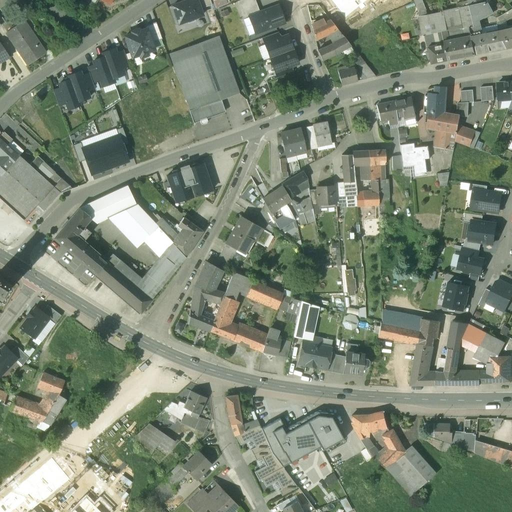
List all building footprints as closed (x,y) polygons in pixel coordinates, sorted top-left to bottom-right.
[(196,0),(190,0),(172,7),(179,24),(186,22),(187,25),(196,22),(194,19),(202,16),(200,10),(196,0)] [(196,0),(200,10),(212,6),(209,0),(196,0)] [(222,0),(209,0),(212,6),(214,11),(225,6),(222,0)] [(254,0),(241,0),(236,2),(243,20),(249,17),(249,16),(259,13),(254,0)] [(484,4),(469,7),(471,17),(476,16),(478,15),(478,18),(476,18),(477,22),(490,16),(484,4)] [(259,13),(249,16),(249,17),(243,20),(249,36),(257,33),(258,33),(284,24),(277,6),(259,13)] [(469,6),(443,11),(447,31),(449,41),(471,36),(471,34),(469,28),(467,18),(471,17),(469,7),(469,6)] [(443,11),(428,15),(432,34),(442,32),(447,31),(443,11)] [(427,15),(419,17),(423,36),(426,35),(432,34),(428,15),(427,15)] [(476,18),(476,16),(471,17),(474,27),(469,28),(471,34),(480,32),(477,22),(476,18)] [(35,28),(28,17),(22,20),(23,22),(24,21),(30,31),(35,28)] [(329,20),(324,23),(323,20),(316,23),(317,26),(312,29),(315,41),(319,38),(331,33),(337,30),(329,20)] [(30,31),(24,21),(23,22),(6,34),(27,66),(45,54),(30,32),(30,31)] [(145,27),(146,29),(151,44),(162,40),(156,23),(145,27)] [(0,26),(0,25),(0,62),(9,58),(1,45),(2,45),(1,44),(0,44),(0,26)] [(132,34),(125,37),(132,58),(139,55),(141,58),(148,56),(147,53),(154,50),(151,44),(146,29),(139,32),(138,30),(132,33),(132,34)] [(511,29),(499,33),(507,49),(511,48),(511,29)] [(344,38),(337,30),(331,33),(338,40),(344,38)] [(432,34),(426,35),(428,47),(441,44),(441,43),(440,40),(444,39),(442,32),(432,34)] [(494,34),(481,36),(480,32),(471,34),(471,36),(475,56),(501,50),(500,48),(494,34)] [(277,33),(263,38),(265,44),(280,39),(277,33)] [(499,33),(494,34),(500,48),(501,50),(507,49),(499,33)] [(280,39),(265,44),(270,58),(292,50),(287,36),(280,39)] [(449,41),(444,42),(445,44),(448,61),(475,56),(471,36),(449,41)] [(198,44),(169,55),(189,112),(193,124),(224,112),(220,101),(239,94),(218,37),(207,41),(198,44)] [(338,40),(329,45),(317,50),(322,60),(335,55),(350,46),(344,38),(338,40)] [(441,44),(428,47),(431,64),(448,61),(445,44),(441,44)] [(114,50),(102,54),(104,58),(104,57),(112,79),(123,75),(121,69),(116,53),(114,50)] [(292,50),(270,58),(275,72),(290,67),(297,64),(292,50)] [(123,51),(116,53),(121,69),(129,67),(123,51)] [(104,58),(93,62),(100,81),(102,87),(114,83),(112,79),(104,57),(104,58)] [(240,69),(247,90),(273,81),(265,60),(240,69)] [(364,64),(358,68),(368,79),(375,77),(364,64)] [(94,65),(87,68),(89,74),(92,84),(100,81),(94,65)] [(290,67),(275,72),(277,78),(292,73),(290,67)] [(353,67),(338,72),(341,86),(357,82),(353,67)] [(80,73),(68,77),(69,81),(70,80),(78,102),(89,98),(87,92),(81,76),(80,73)] [(89,74),(81,76),(87,92),(94,90),(92,84),(89,74)] [(78,102),(70,80),(69,81),(59,84),(60,88),(66,104),(68,110),(79,106),(78,102)] [(511,99),(511,98),(511,83),(496,84),(497,100),(511,99)] [(492,87),(480,88),(481,102),(493,100),(492,87)] [(60,88),(52,91),(58,107),(66,104),(60,88)] [(153,88),(87,127),(95,141),(134,118),(131,114),(140,109),(144,115),(162,104),(153,88)] [(445,88),(436,88),(436,96),(435,105),(434,113),(443,113),(445,88)] [(472,90),(460,91),(461,103),(467,103),(473,102),(472,90)] [(436,96),(425,96),(424,104),(435,105),(436,96)] [(412,98),(393,102),(396,118),(403,116),(403,118),(415,115),(412,98)] [(511,99),(497,100),(498,108),(509,108),(511,99)] [(393,102),(376,106),(379,121),(387,120),(396,118),(393,102)] [(461,103),(457,104),(456,116),(459,116),(467,117),(467,103),(461,103)] [(435,105),(424,104),(423,112),(430,113),(434,113),(435,105)] [(434,113),(430,113),(429,128),(437,129),(434,148),(453,151),(455,142),(457,126),(459,116),(456,116),(444,113),(443,113),(434,113)] [(326,123),(312,126),(316,146),(317,146),(331,143),(326,123)] [(312,126),(305,128),(311,150),(317,148),(317,146),(316,146),(312,126)] [(473,132),(457,126),(455,142),(467,147),(473,132)] [(119,136),(123,147),(128,145),(122,128),(116,130),(119,136)] [(300,129),(280,134),(285,157),(305,152),(303,143),(300,129)] [(402,141),(409,139),(407,131),(400,132),(402,141)] [(479,134),(473,132),(467,147),(473,149),(479,134)] [(3,133),(1,135),(0,135),(0,176),(18,157),(23,151),(11,141),(12,140),(3,133)] [(119,136),(101,142),(110,168),(128,162),(123,147),(119,136)] [(308,141),(303,143),(305,152),(306,156),(312,155),(308,141)] [(92,175),(110,168),(101,142),(82,149),(86,160),(92,175)] [(73,147),(79,163),(86,160),(82,149),(80,144),(73,147)] [(414,144),(399,145),(401,156),(402,165),(415,163),(416,173),(427,172),(425,159),(429,159),(428,147),(415,148),(414,144)] [(383,169),(380,169),(379,165),(385,164),(384,150),(368,151),(368,165),(369,165),(370,180),(377,180),(378,205),(378,207),(388,206),(387,180),(384,180),(383,169)] [(368,151),(352,152),(352,155),(353,166),(360,165),(360,181),(368,181),(370,180),(369,165),(368,165),(368,151)] [(352,155),(341,156),(342,168),(342,171),(343,178),(343,183),(354,182),(353,177),(353,166),(352,155)] [(401,156),(391,157),(392,171),(402,170),(402,165),(401,156)] [(29,166),(18,157),(0,176),(0,200),(22,220),(34,207),(36,205),(43,211),(59,194),(46,182),(29,166)] [(52,170),(37,157),(29,166),(46,182),(53,175),(50,173),(52,170)] [(176,203),(212,191),(203,164),(188,169),(187,166),(180,169),(181,172),(167,177),(176,203)] [(302,173),(281,185),(282,186),(289,199),(299,194),(303,191),(308,188),(306,180),(302,173)] [(449,173),(437,174),(439,187),(447,186),(449,173)] [(53,175),(46,182),(59,194),(71,189),(54,174),(53,175)] [(378,205),(377,180),(370,180),(370,182),(370,189),(368,189),(368,194),(356,195),(355,195),(356,203),(357,206),(369,206),(378,205)] [(354,182),(343,183),(344,189),(346,203),(356,203),(355,195),(356,195),(355,189),(354,182)] [(256,187),(262,199),(269,195),(262,184),(256,187)] [(487,187),(471,184),(470,191),(474,191),(486,192),(487,187)] [(127,186),(79,209),(91,219),(96,224),(108,219),(107,219),(113,216),(136,205),(135,205),(127,186)] [(269,195),(262,199),(265,203),(271,213),(279,208),(285,204),(290,200),(289,199),(282,186),(269,195)] [(333,186),(316,187),(316,190),(318,205),(318,206),(335,204),(334,191),(333,186)] [(344,189),(334,191),(335,204),(346,203),(344,189)] [(316,190),(308,191),(309,195),(310,200),(310,201),(311,206),(318,205),(316,190)] [(486,192),(474,191),(471,209),(497,212),(500,195),(486,192)] [(298,204),(289,199),(290,200),(285,204),(287,207),(293,217),(298,215),(298,214),(303,213),(300,205),(298,204)] [(302,204),(300,205),(303,213),(308,211),(312,209),(311,206),(310,201),(302,204)] [(265,203),(256,218),(270,227),(275,220),(271,213),(265,203)] [(287,207),(285,204),(279,208),(284,216),(275,221),(276,223),(278,226),(280,229),(281,228),(294,220),(293,217),(287,207)] [(136,205),(113,216),(140,244),(146,239),(162,255),(172,243),(166,237),(155,225),(136,205)] [(136,275),(112,255),(107,261),(100,255),(84,241),(90,233),(84,227),(91,219),(79,209),(53,238),(118,294),(119,294),(136,275)] [(303,213),(298,214),(298,215),(302,226),(306,224),(303,213)] [(482,216),(465,214),(464,221),(471,222),(472,221),(482,222),(482,216)] [(174,226),(162,217),(155,225),(166,237),(172,230),(175,227),(174,226)] [(240,217),(225,243),(226,244),(236,250),(247,255),(254,242),(261,230),(261,229),(253,224),(240,217)] [(202,232),(183,218),(178,226),(197,240),(202,232)] [(270,227),(256,218),(253,224),(261,229),(261,230),(264,231),(271,234),(274,229),(270,227)] [(294,220),(281,228),(284,233),(297,227),(294,220)] [(482,222),(472,221),(471,222),(469,241),(492,244),(495,225),(482,222)] [(178,226),(176,225),(174,226),(175,227),(172,230),(166,237),(172,243),(185,257),(197,240),(178,226)] [(264,231),(261,230),(254,242),(264,247),(271,234),(264,231)] [(51,241),(44,249),(72,273),(79,265),(51,241)] [(136,275),(119,294),(141,313),(152,299),(151,299),(174,273),(185,257),(172,243),(162,255),(141,280),(136,275)] [(226,244),(223,249),(233,255),(236,250),(226,244)] [(479,251),(463,247),(461,255),(477,258),(479,251)] [(223,249),(213,266),(224,272),(233,255),(223,249)] [(477,258),(461,255),(458,269),(463,270),(464,272),(468,273),(470,272),(480,274),(483,260),(477,258)] [(206,262),(195,288),(212,292),(212,290),(224,294),(231,276),(224,272),(213,266),(206,262)] [(348,297),(355,296),(352,269),(345,269),(348,297)] [(245,278),(233,273),(231,276),(224,294),(223,296),(235,300),(238,292),(239,292),(245,278)] [(265,288),(253,281),(245,278),(239,292),(276,308),(282,295),(281,295),(282,295),(265,288)] [(0,301),(9,286),(0,280),(0,301)] [(448,282),(446,295),(467,300),(469,294),(468,294),(469,287),(461,285),(462,282),(455,281),(454,284),(448,282)] [(491,292),(486,303),(503,312),(511,294),(511,287),(500,281),(495,283),(491,292)] [(224,294),(212,290),(212,292),(195,288),(193,296),(204,299),(217,303),(220,304),(223,296),(224,294)] [(486,289),(478,305),(484,308),(486,303),(491,292),(486,289)] [(291,299),(282,295),(276,308),(286,312),(291,299)] [(455,310),(463,312),(465,305),(466,305),(467,300),(446,295),(443,307),(448,308),(448,310),(455,312),(455,310)] [(204,299),(193,296),(189,323),(209,331),(213,322),(210,321),(202,318),(203,315),(198,313),(204,299)] [(235,300),(223,296),(220,304),(213,322),(209,331),(232,340),(237,327),(233,326),(232,329),(227,327),(229,323),(226,322),(235,300)] [(317,307),(291,299),(286,312),(297,316),(293,337),(309,339),(310,339),(310,338),(317,307)] [(217,303),(210,321),(213,322),(220,304),(217,303)] [(61,316),(47,306),(42,313),(49,318),(48,319),(55,324),(61,316)] [(359,316),(367,316),(367,308),(349,307),(348,315),(345,315),(345,326),(358,327),(359,316)] [(35,308),(20,328),(22,329),(22,328),(27,332),(26,332),(27,335),(30,338),(33,337),(34,337),(48,319),(49,318),(42,313),(35,308)] [(422,319),(381,312),(381,323),(421,331),(422,319)] [(439,322),(422,319),(421,331),(419,339),(429,341),(436,338),(439,322)] [(468,324),(483,332),(485,326),(471,319),(468,324)] [(468,324),(452,322),(448,349),(459,351),(460,345),(461,342),(461,339),(468,324)] [(381,323),(380,323),(377,337),(418,345),(418,343),(419,339),(421,331),(381,323)] [(483,332),(468,324),(461,339),(461,342),(460,345),(477,353),(491,358),(491,357),(495,357),(505,343),(483,332)] [(245,330),(237,327),(232,340),(262,352),(264,344),(266,338),(249,332),(250,330),(246,329),(245,330)] [(271,329),(269,329),(266,336),(266,338),(264,344),(262,352),(276,356),(279,344),(279,340),(276,339),(278,332),(271,329)] [(309,342),(303,340),(300,350),(299,351),(298,356),(299,357),(298,364),(306,365),(306,366),(314,368),(315,367),(325,369),(326,369),(329,354),(330,349),(317,346),(318,339),(310,338),(310,339),(309,339),(309,342)] [(430,345),(418,343),(418,345),(411,385),(435,385),(436,371),(426,370),(430,345)] [(357,345),(347,344),(345,353),(352,354),(352,351),(356,352),(357,345)] [(28,358),(16,346),(10,352),(16,359),(15,359),(22,366),(28,358)] [(4,347),(0,350),(0,375),(15,359),(16,359),(10,352),(4,347)] [(459,351),(448,349),(444,372),(436,371),(435,385),(468,385),(468,371),(456,371),(459,351)] [(345,353),(344,357),(343,371),(361,373),(362,368),(364,368),(367,366),(368,361),(366,359),(363,358),(363,355),(352,354),(345,353)] [(329,354),(326,369),(325,369),(325,371),(332,373),(332,372),(335,355),(329,354)] [(344,357),(335,355),(332,372),(342,374),(343,371),(344,357)] [(495,357),(491,357),(491,358),(491,372),(484,371),(480,371),(480,382),(511,382),(511,357),(495,357)] [(480,371),(468,371),(468,385),(480,385),(480,382),(480,371)] [(40,406),(39,408),(48,411),(42,422),(49,426),(65,400),(58,395),(63,382),(42,373),(37,387),(49,392),(40,406)] [(206,398),(190,391),(184,404),(183,408),(198,415),(206,398)] [(14,399),(6,396),(4,402),(3,405),(11,408),(14,399)] [(236,396),(225,397),(228,416),(230,424),(240,423),(236,396)] [(37,407),(14,399),(11,408),(10,410),(39,421),(42,422),(48,411),(39,408),(37,407)] [(177,405),(171,402),(163,410),(179,419),(182,413),(197,418),(198,415),(183,408),(184,404),(179,402),(177,405)] [(305,419),(322,450),(346,437),(333,414),(317,412),(305,419)] [(384,412),(368,415),(357,416),(364,432),(371,432),(387,427),(384,412)] [(364,432),(357,416),(351,416),(353,423),(351,424),(354,432),(360,440),(366,436),(364,432)] [(282,467),(320,446),(304,419),(285,429),(279,419),(261,429),(267,442),(269,447),(273,455),(282,467)] [(257,420),(242,426),(240,423),(230,424),(234,436),(248,431),(248,430),(259,426),(258,424),(257,420)] [(49,426),(42,422),(39,421),(36,427),(46,431),(49,426)] [(177,440),(148,424),(132,439),(149,457),(157,446),(168,453),(177,440)] [(435,424),(424,424),(430,436),(434,437),(435,424)] [(450,424),(435,424),(434,437),(434,438),(445,442),(451,445),(452,445),(453,433),(453,430),(450,430),(450,424)] [(248,430),(248,431),(234,436),(240,446),(252,440),(255,448),(267,442),(261,429),(259,426),(248,430)] [(390,449),(384,455),(378,461),(390,472),(396,466),(393,463),(404,452),(393,431),(383,437),(390,449)] [(476,436),(453,433),(452,445),(474,452),(476,436)] [(366,436),(360,440),(366,451),(367,450),(373,461),(376,459),(378,461),(384,455),(380,451),(378,453),(371,446),(366,436)] [(269,447),(267,442),(255,448),(250,450),(253,455),(269,447)] [(451,445),(445,442),(441,449),(448,452),(451,445)] [(511,452),(496,447),(476,442),(474,454),(511,468),(511,452)] [(269,447),(253,455),(256,461),(261,458),(272,453),(269,447)] [(404,452),(393,463),(396,466),(390,472),(411,496),(419,489),(420,488),(435,475),(410,447),(404,451),(404,452)] [(254,472),(258,481),(261,480),(283,469),(282,467),(273,455),(272,453),(261,458),(265,467),(254,472)] [(196,455),(184,467),(189,472),(195,479),(209,465),(202,458),(201,460),(196,455)] [(180,463),(169,473),(170,474),(144,501),(152,509),(157,504),(189,472),(184,467),(180,463)] [(283,469),(261,480),(265,488),(277,482),(281,490),(294,484),(283,469)] [(212,482),(202,491),(211,500),(221,490),(212,482)] [(297,489),(294,484),(281,490),(279,491),(282,496),(297,489)] [(225,495),(221,490),(211,500),(202,491),(188,505),(194,511),(203,511),(207,508),(211,511),(229,511),(236,506),(230,500),(229,500),(225,495)] [(107,511),(108,511),(99,502),(95,506),(86,496),(70,511),(34,511),(32,510),(31,511),(22,501),(10,511),(107,511)] [(288,500),(277,505),(280,511),(282,510),(282,509),(290,505),(288,500)] [(290,505),(282,509),(282,510),(283,511),(301,511),(296,502),(290,505)]
